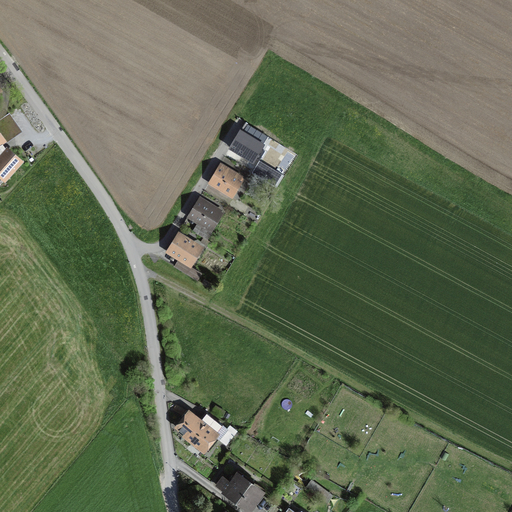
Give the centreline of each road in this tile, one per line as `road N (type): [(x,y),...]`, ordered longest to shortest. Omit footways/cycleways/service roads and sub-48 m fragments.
road 1 (unclassified): [(0,54),(113,214),(137,269),(175,511)]
road 2 (track): [(137,269),(511,465)]
